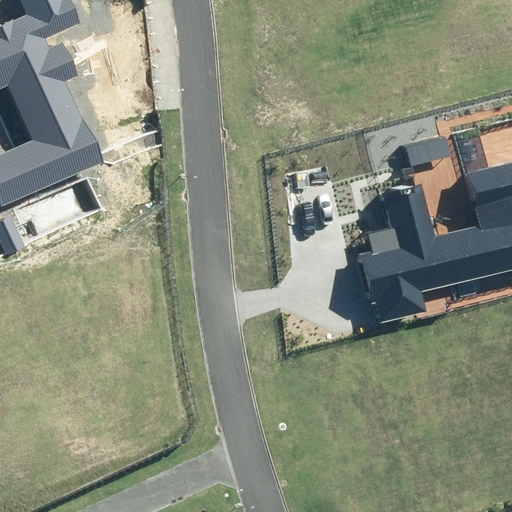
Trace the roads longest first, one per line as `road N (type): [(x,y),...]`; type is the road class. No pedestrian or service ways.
road 1 (residential): [(167,0),(181,286),(221,448)]
road 2 (residential): [(88,511),(221,448)]
